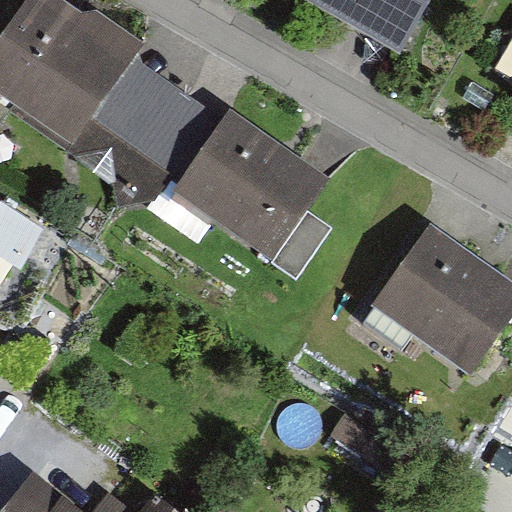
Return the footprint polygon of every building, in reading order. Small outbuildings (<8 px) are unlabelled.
[(147,56),(52,0),(40,0),(0,68),(0,100),(89,153),(147,56)] [(444,0),(296,0),(296,1),(412,61),(444,0)] [(344,184),(242,117),(187,199),(289,267),(344,184)] [(0,227),(0,265),(27,275),(46,221),(7,207),(0,227)] [(511,343),(511,281),(436,234),(387,310),(491,376),(511,343)] [(89,511),(50,479),(21,511),(170,511),(163,506),(158,511),(89,511)]
